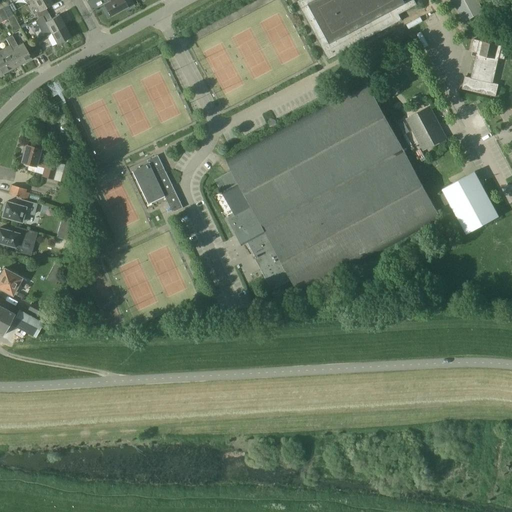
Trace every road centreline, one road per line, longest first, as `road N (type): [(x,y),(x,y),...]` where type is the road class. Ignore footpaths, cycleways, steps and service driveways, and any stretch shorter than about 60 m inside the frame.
road 1 (unclassified): [(511,367),(0,388)]
road 2 (track): [(0,349),(125,383)]
road 3 (residential): [(218,130),(159,15)]
road 4 (unclassified): [(0,117),(50,73),(100,46)]
